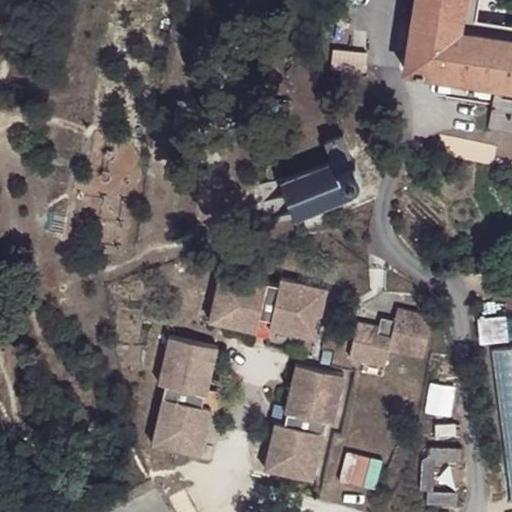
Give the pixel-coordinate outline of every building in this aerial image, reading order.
[(511,0),(414,0),(403,67),(497,82),(507,84),(511,84),(511,0)] [(511,84),(507,84),(497,82),(492,112),(502,114),(511,115),(511,84)] [(333,157),(282,176),(295,210),(348,190),(346,182),(361,176),(354,158),(352,159),(342,131),(326,137),(333,157)] [(270,327),(318,337),(330,289),(280,277),(278,286),(220,271),(209,320),(258,331),(262,314),(273,316),(270,327)] [(382,324),(359,318),(351,355),(388,361),(392,346),(417,352),(422,332),(430,334),(435,313),(400,304),(397,320),(383,317),(382,324)] [(314,357),(318,337),(270,327),(265,345),(314,357)] [(217,345),(169,334),(157,383),(165,385),(152,443),(201,454),(212,406),(203,404),(204,393),(208,394),(217,345)] [(511,347),(492,350),(511,500),(511,499),(511,347)] [(347,374),(297,362),(286,411),(289,412),(286,423),(276,421),(265,469),(315,479),(328,420),(335,422),(347,374)] [(436,442),(453,442),(452,431),(436,432),(436,442)] [(429,463),(458,462),(458,450),(428,451),(429,463)] [(434,492),(433,463),(421,463),(422,492),(434,492)] [(430,506),(459,505),(459,493),(429,494),(430,506)]
